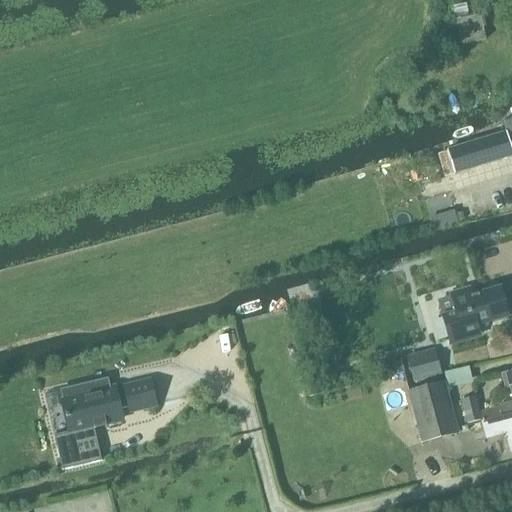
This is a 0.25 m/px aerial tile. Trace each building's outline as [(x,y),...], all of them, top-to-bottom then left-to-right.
[(461,45),(486,40),(482,16),(456,20),(461,45)] [(455,174),(511,156),(511,154),(506,133),(448,150),(455,174)] [(456,313),(442,317),(449,340),(477,331),(476,327),(508,317),(499,289),(471,297),(468,289),(450,294),(456,313)] [(414,381),(439,374),(433,352),(408,359),(414,381)] [(446,391),(471,384),(467,370),(442,377),(444,383),(446,391)] [(499,408),(480,413),(481,420),(511,411),(511,373),(502,376),(505,389),(510,388),(511,396),(511,403),(498,407),(499,408)] [(69,432),(53,436),(62,471),(101,462),(93,427),(122,420),(119,410),(129,408),(130,412),(155,406),(149,382),(124,388),(125,392),(116,395),(114,389),(111,390),(108,379),(59,390),(69,432)] [(457,433),(446,391),(444,383),(409,393),(422,442),(457,433)] [(475,397),(460,401),(467,424),(481,421),(475,397)] [(511,411),(481,420),(484,431),(503,426),(511,454),(511,453),(511,411)]
